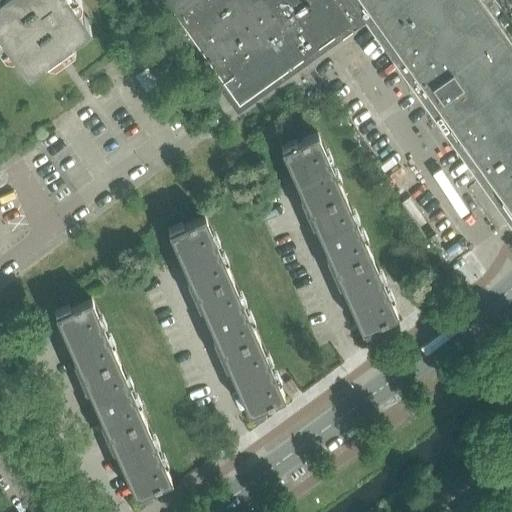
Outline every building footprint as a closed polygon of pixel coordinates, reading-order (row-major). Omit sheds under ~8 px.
[(88,20),(73,0),(0,0),(0,33),(24,67),(29,67),(87,26),(88,20)] [(187,0),(165,0),(173,11),(187,0)] [(270,0),(187,0),(173,11),(172,11),(182,25),(177,28),(215,80),(220,76),(270,41),(289,67),(303,57),(304,57),(308,54),(290,28),(270,0)] [(328,0),(270,0),(290,28),(328,0)] [(345,27),(350,23),(333,0),(328,0),(290,28),(308,54),(345,28),(345,27)] [(396,49),(464,0),(368,0),(364,3),(396,49)] [(511,67),(511,42),(482,0),(464,0),(396,49),(444,116),(511,67)] [(239,103),(289,67),(270,41),(220,76),(239,103)] [(462,142),(511,106),(511,67),(444,116),(462,142)] [(511,106),(462,142),(499,193),(511,183),(511,106)] [(368,253),(343,195),(344,194),(317,133),(281,148),(297,184),(301,195),(299,196),(311,224),(314,223),(328,255),(325,256),(338,284),(340,283),(345,294),(361,329),(397,314),(370,252),(368,253)] [(511,183),(499,193),(511,211),(511,183)] [(255,335),(229,277),(231,276),(204,215),(168,231),(184,266),(183,267),(188,277),(186,278),(198,307),(201,306),(215,337),(212,338),(225,367),(227,366),(232,376),(248,412),(284,396),(257,335),(255,335)] [(142,418),(116,359),(118,359),(91,297),(55,313),(71,349),(70,349),(75,360),(73,361),(85,389),(88,388),(101,420),(99,421),(112,449),(114,448),(119,459),(135,494),(171,478),(144,417),(142,418)]
